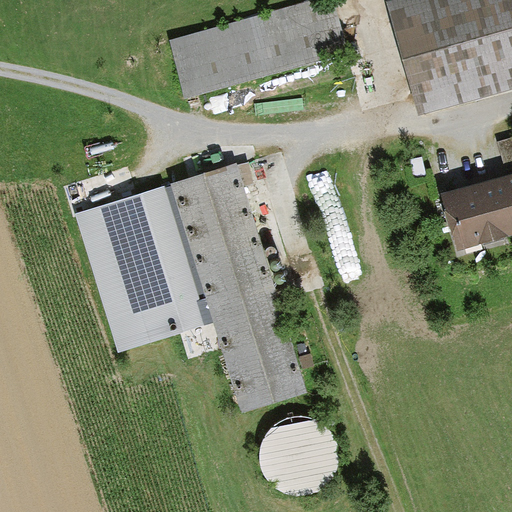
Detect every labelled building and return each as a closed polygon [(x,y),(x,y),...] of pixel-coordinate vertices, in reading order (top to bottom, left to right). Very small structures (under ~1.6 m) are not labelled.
[(330,0),(311,0),(171,39),(186,94),(344,50),(330,0)] [(511,0),(385,0),(414,110),(511,83),(511,0)] [(511,126),(494,131),(502,156),(511,152),(511,126)] [(231,163),(167,183),(238,408),(302,388),(231,163)] [(511,170),(438,192),(454,245),(511,228),(511,170)] [(164,186),(75,212),(119,352),(206,324),(164,186)]
